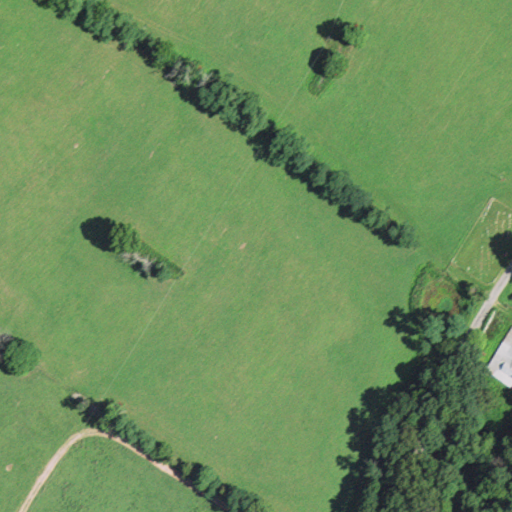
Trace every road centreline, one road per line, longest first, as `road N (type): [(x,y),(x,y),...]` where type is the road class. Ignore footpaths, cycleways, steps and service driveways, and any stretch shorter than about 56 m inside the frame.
road 1 (track): [(497,300),(169,26),(126,0)]
road 2 (track): [(23,511),(54,455),(91,429),(241,511)]
road 3 (tertiary): [(415,511),(488,311),(511,279)]
